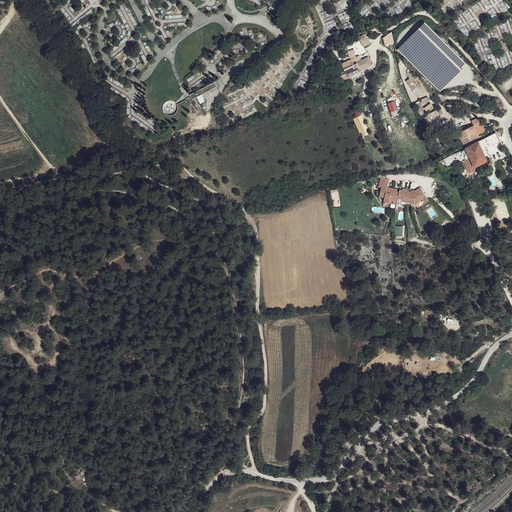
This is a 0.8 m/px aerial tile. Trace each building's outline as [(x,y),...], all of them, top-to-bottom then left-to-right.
[(384,46),(394,43),(391,34),(382,37),(384,46)] [(362,47),(370,44),(366,35),(358,38),(362,47)] [(350,59),(340,64),(346,77),(373,65),(370,57),(353,65),(350,59)] [(414,94),(418,91),(410,79),(406,81),(414,94)] [(197,97),(200,104),(205,102),(201,95),(197,97)] [(421,105),(424,105),(425,111),(432,110),(430,97),(420,99),(421,105)] [(418,107),(414,109),(419,119),(423,117),(418,107)] [(427,124),(440,115),(438,111),(425,118),(426,120),(423,122),(424,125),(423,125),(427,136),(431,134),(427,124)] [(471,125),(456,133),(462,144),(477,137),(477,135),(483,132),(478,122),(477,122),(475,118),(469,120),(471,125)] [(495,132),(464,149),(474,167),(485,162),(487,166),(490,164),(488,159),(486,159),(482,152),(485,150),(500,142),(495,132)] [(462,161),(469,173),(475,170),(474,167),(464,149),(458,152),(453,155),(458,164),(462,161)] [(390,180),(382,178),(381,186),(383,187),(381,197),(386,198),(386,202),(391,203),(392,200),(399,201),(400,199),(404,200),(404,201),(418,203),(424,199),(426,200),(429,198),(420,188),(414,192),(401,190),(401,192),(397,191),(395,191),(395,189),(389,187),(390,180)]
